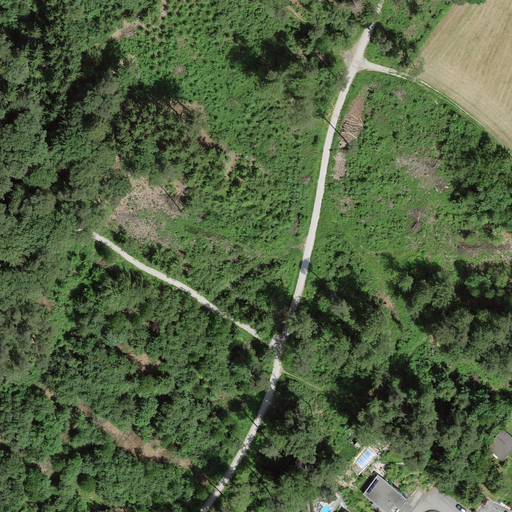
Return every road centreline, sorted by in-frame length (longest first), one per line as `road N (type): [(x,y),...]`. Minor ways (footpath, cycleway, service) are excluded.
road 1 (track): [(380,0),(331,128),(264,408),(203,511)]
road 2 (track): [(511,157),(421,83),(355,61)]
